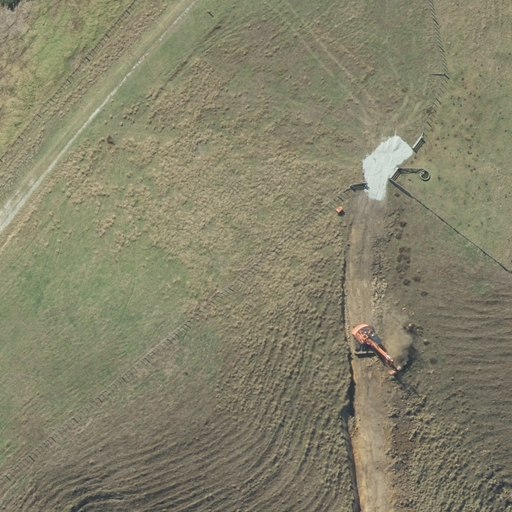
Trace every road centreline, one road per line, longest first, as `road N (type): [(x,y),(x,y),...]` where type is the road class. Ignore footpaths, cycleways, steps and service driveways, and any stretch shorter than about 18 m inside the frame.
road 1 (unknown): [(374,511),(356,277),(374,180),(368,153),(337,130),(301,120),(141,129),(81,123)]
road 2 (unknown): [(81,123),(191,0)]
road 3 (unknown): [(81,123),(0,220)]
